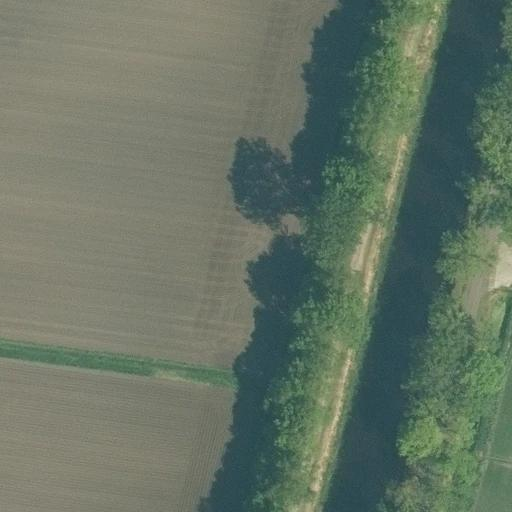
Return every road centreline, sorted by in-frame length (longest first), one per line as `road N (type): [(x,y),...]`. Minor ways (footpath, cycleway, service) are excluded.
road 1 (track): [(305,511),(425,0)]
road 2 (unclassified): [(420,511),(511,140)]
